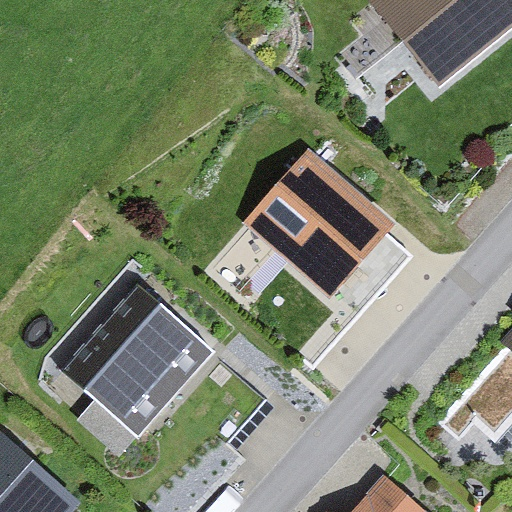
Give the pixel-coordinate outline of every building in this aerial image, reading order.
[(511,0),(385,0),(382,2),(458,93),(511,48),(511,0)] [(319,150),(257,222),(346,299),(408,226),(319,150)] [(208,352),(138,290),(68,368),(138,430),(208,352)] [(9,426),(0,436),(0,511),(85,511),(95,501),(9,426)] [(441,511),(397,475),(365,511),(441,511)]
